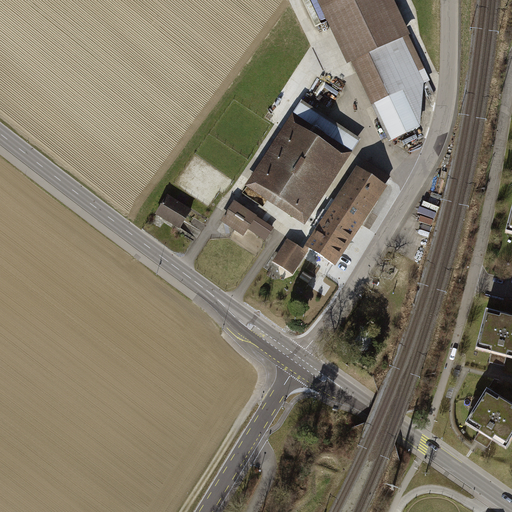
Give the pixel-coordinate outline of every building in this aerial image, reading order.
[(419,126),(420,83),(399,38),(410,34),(393,0),(317,0),(347,63),(351,61),(388,140),(419,126)] [(360,139),(302,101),(246,186),(304,225),(360,139)] [(359,171),(335,208),(361,224),(384,187),(359,171)] [(192,210),(167,194),(155,214),(180,229),(192,210)] [(274,227),(234,201),(220,221),(243,237),(248,229),(265,240),(274,227)] [(361,224),(335,208),(330,216),(323,212),(312,229),(318,232),(308,248),(334,265),(361,224)] [(305,255),(288,244),(273,266),(293,280),(308,257),(305,255)] [(511,317),(486,311),(476,349),(494,353),(492,363),(507,367),(509,357),(511,357),(511,317)] [(511,405),(487,390),(466,424),(479,432),(475,440),(488,448),(493,440),(506,449),(511,439),(511,405)]
